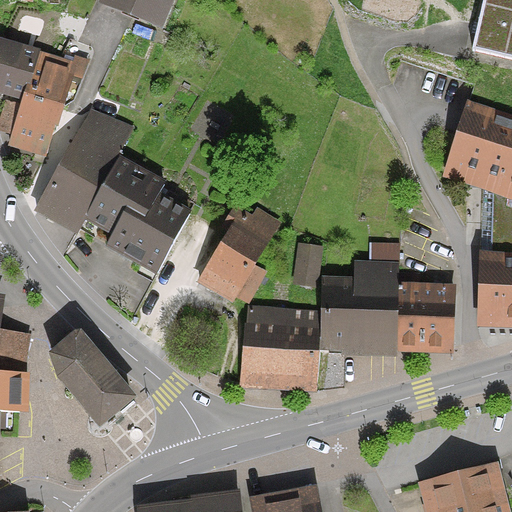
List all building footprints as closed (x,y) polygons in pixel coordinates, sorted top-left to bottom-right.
[(103,0),(102,4),(158,27),(168,0),(103,0)] [(511,0),(483,0),(472,51),(511,60),(511,0)] [(0,46),(0,92),(23,99),(36,56),(0,46)] [(73,68),(36,56),(23,99),(59,109),(61,110),(70,82),(77,84),(76,87),(77,88),(86,64),(76,61),(73,68)] [(23,99),(20,108),(11,136),(8,145),(45,155),(59,109),(23,99)] [(20,108),(5,104),(0,121),(0,133),(11,136),(20,108)] [(511,186),(511,123),(465,109),(447,166),(483,177),(490,157),(501,160),(495,179),(505,182),(504,184),(511,186)] [(79,134),(78,133),(35,212),(76,234),(84,219),(116,161),(119,156),(117,155),(130,132),(89,116),(79,134)] [(162,187),(116,161),(84,219),(111,235),(105,246),(156,274),(188,216),(156,199),(162,187)] [(220,229),(226,232),(198,281),(232,301),(234,298),(247,305),(264,275),(251,268),(276,227),(254,214),(250,221),(232,210),(220,229)] [(312,286),(317,250),(300,247),(295,284),(312,286)] [(395,349),(397,289),(397,284),(396,284),(397,248),(369,247),(369,266),(353,266),(353,282),(323,281),(320,323),(319,346),(395,349)] [(511,260),(479,259),(477,319),(511,320),(511,260)] [(395,349),(450,351),(452,293),(400,292),(400,290),(397,289),(395,349)] [(246,310),(239,386),(263,387),(263,385),(312,388),(312,393),(315,393),(319,346),(320,323),(269,320),(270,312),(246,310)] [(0,374),(18,375),(24,339),(0,336),(0,374)] [(98,425),(129,399),(76,336),(51,357),(59,378),(98,425)] [(0,413),(17,414),(18,375),(0,374),(0,413)] [(501,511),(491,466),(422,484),(429,511),(501,511)] [(316,511),(313,491),(253,502),(253,511),(316,511)] [(238,511),(238,501),(140,511),(238,511)]
